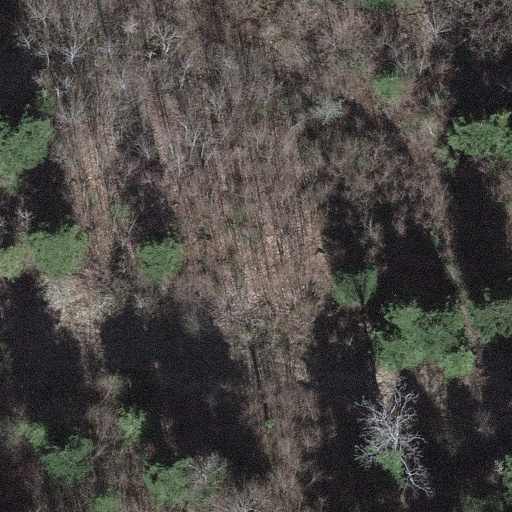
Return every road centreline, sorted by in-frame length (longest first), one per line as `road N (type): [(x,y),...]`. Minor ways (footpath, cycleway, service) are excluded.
road 1 (track): [(511,416),(106,334),(0,326)]
road 2 (track): [(154,0),(222,28),(436,167),(511,232)]
